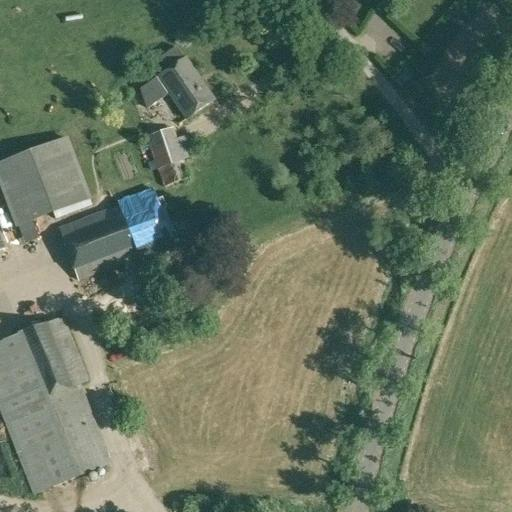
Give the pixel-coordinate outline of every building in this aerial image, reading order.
[(184,60),(175,48),(155,62),(163,74),(157,78),(160,83),(155,86),(153,84),(146,89),(154,101),(160,96),(161,97),(167,93),(186,120),(214,101),(185,59),(184,60)] [(319,48),(302,49),(302,66),(319,65),(319,48)] [(323,113),(318,125),(335,130),(339,118),(323,113)] [(146,138),(162,189),(190,179),(184,161),(193,158),(188,142),(179,145),(173,128),(146,138)] [(0,187),(15,229),(91,200),(92,200),(68,137),(0,162),(0,187)] [(141,263),(175,250),(152,189),(118,202),(119,207),(58,230),(78,281),(139,258),(141,263)] [(0,414),(33,497),(112,464),(80,385),(89,382),(63,317),(0,343),(0,414)]
